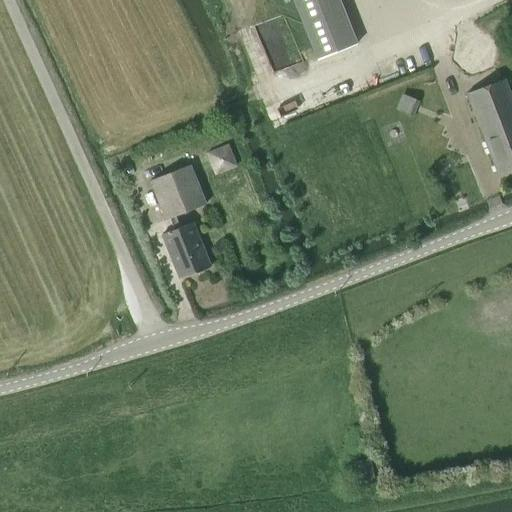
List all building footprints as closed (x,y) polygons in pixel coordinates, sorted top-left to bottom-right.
[(315,0),(292,0),(295,8),(315,0)] [(460,37),(455,39),(451,62),(470,77),(491,68),(495,45),(477,31),(472,32),(470,25),(457,29),(460,37)] [(511,102),(503,79),(466,93),(498,176),(511,171),(511,102)] [(227,144),(204,154),(214,177),(237,168),(227,144)] [(190,165),(149,181),(164,221),(206,204),(190,165)] [(191,223),(161,234),(179,280),(209,266),(191,223)] [(373,479),(369,459),(355,461),(358,482),(359,482),(372,479),(373,479)]
